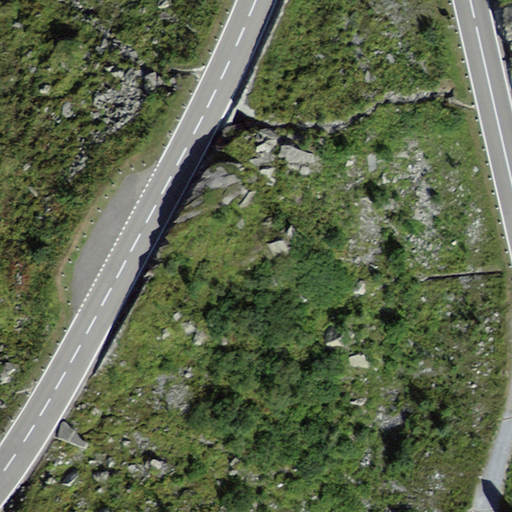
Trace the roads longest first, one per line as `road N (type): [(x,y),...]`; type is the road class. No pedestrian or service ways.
road 1 (primary): [(256,0),(170,177),(0,479)]
road 2 (primary): [(511,186),(470,0)]
